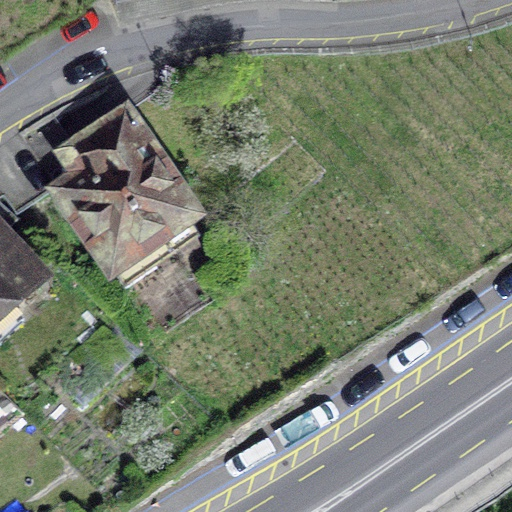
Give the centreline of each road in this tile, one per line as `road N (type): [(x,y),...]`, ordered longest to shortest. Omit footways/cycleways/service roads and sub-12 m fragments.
road 1 (residential): [(482,0),(403,22),(159,36),(89,60),(0,122)]
road 2 (primary): [(511,380),(321,511)]
